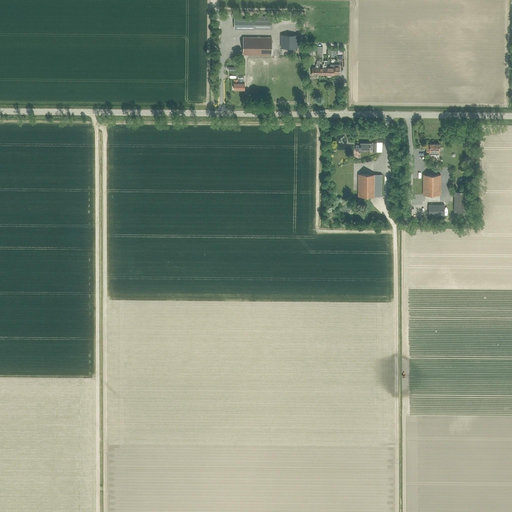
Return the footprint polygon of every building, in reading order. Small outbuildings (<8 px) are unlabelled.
[(272,17),(254,16),(254,19),(234,19),(234,29),(272,30),(272,17)] [(298,49),(298,35),(281,35),(281,49),(298,49)] [(243,37),(243,55),(271,55),(272,38),(243,37)] [(334,75),(339,75),(340,65),(330,65),(330,68),(327,68),(327,75),(334,75)] [(245,90),(245,83),(238,83),(238,80),(234,79),(234,83),(234,89),(245,90)] [(364,151),(364,150),(372,150),(372,152),(376,152),(377,143),(373,142),(372,144),(370,144),(370,143),(360,143),(360,144),(356,144),(356,145),(355,145),(355,151),(363,151),(364,151)] [(439,153),(439,144),(429,144),(427,144),(427,152),(439,153)] [(374,197),(374,175),(358,174),(358,196),(374,197)] [(440,175),(423,175),(423,195),(440,195),(440,175)] [(466,192),(454,192),(454,212),(466,212),(466,192)] [(444,216),(444,205),(429,205),(428,216),(444,216)]
